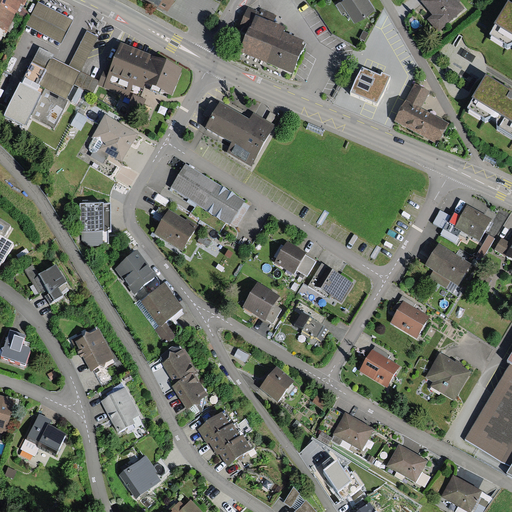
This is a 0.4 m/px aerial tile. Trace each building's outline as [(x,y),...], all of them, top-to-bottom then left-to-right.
[(0,0),(0,28),(8,32),(17,11),(18,12),(21,4),(24,6),(27,0),(0,0)] [(355,23),(375,9),(368,0),(344,0),(337,5),(343,13),(346,11),(355,23)] [(463,9),(455,0),(421,0),(420,2),(431,15),(427,18),(437,31),(463,9)] [(61,43),(73,20),(38,2),(26,25),(61,43)] [(511,8),(507,6),(488,36),(506,47),(510,45),(511,44),(511,8)] [(239,50),(292,73),(306,41),(285,32),(287,27),(275,22),(278,15),(262,8),(260,12),(248,7),(239,29),(247,33),(239,50)] [(30,117),(53,128),(68,101),(66,99),(74,84),(92,93),(98,80),(81,72),(99,36),(87,29),(68,65),(52,57),(53,54),(40,48),(22,83),(21,83),(4,116),(25,127),(30,117)] [(363,31),(360,38),(365,40),(368,33),(363,31)] [(161,89),(172,94),(183,67),(121,41),(108,71),(104,70),(97,86),(144,105),(146,99),(141,97),(146,83),(153,85),(151,90),(159,93),(161,89)] [(352,94),(377,105),(389,79),(382,76),(381,79),(363,70),(352,94)] [(511,93),(488,79),(470,111),(487,121),(492,119),(493,117),(499,122),(498,123),(499,129),(511,136),(511,93)] [(394,122),(436,144),(448,122),(421,108),(429,93),(413,85),(394,122)] [(249,119),(220,102),(205,127),(232,143),(226,154),(250,168),(275,126),(252,113),(249,119)] [(271,112),(266,119),(272,123),(276,115),(271,112)] [(121,163),(138,134),(105,115),(92,138),(93,139),(90,145),(89,147),(89,150),(92,152),(93,152),(91,156),(103,163),(108,156),(121,163)] [(324,130),(309,123),(307,129),(322,135),(324,130)] [(244,202),(244,200),(185,164),(170,188),(229,225),(231,222),(237,213),(244,202)] [(244,202),(231,222),(237,226),(250,205),(244,202)] [(111,231),(110,203),(80,204),(80,231),(82,231),(83,249),(109,243),(108,231),(111,231)] [(168,209),(153,233),(182,251),(198,225),(187,218),(186,220),(168,209)] [(493,221),(495,214),(481,210),(479,216),(493,221)] [(476,242),(487,223),(466,211),(455,231),(476,242)] [(7,229),(0,224),(0,267),(11,247),(1,241),(7,229)] [(484,261),(497,240),(490,235),(477,256),(484,261)] [(511,261),(511,244),(510,248),(501,243),(496,252),(511,261)] [(284,246),(275,262),(302,278),(311,262),(284,246)] [(466,268),(437,250),(424,271),(454,288),(466,268)] [(159,285),(136,255),(117,271),(139,300),(159,285)] [(33,267),(25,271),(40,295),(43,293),(51,305),(65,296),(61,289),(69,284),(57,265),(39,276),(33,267)] [(338,303),(348,284),(315,265),(304,284),(338,303)] [(164,283),(141,300),(159,325),(154,329),(164,342),(167,340),(168,342),(176,336),(165,322),(183,308),(164,283)] [(241,309),(271,325),(277,313),(270,309),(274,301),(252,289),(241,309)] [(401,307),(391,322),(415,337),(424,322),(408,312),(412,305),(401,298),(397,305),(401,307)] [(304,309),(292,328),(318,344),(324,333),(316,328),(321,320),(304,309)] [(75,342),(91,371),(93,369),(113,359),(114,358),(99,328),(90,333),(86,331),(85,336),(75,342)] [(23,366),(26,367),(30,354),(30,352),(29,351),(28,350),(29,346),(24,344),(26,338),(10,333),(4,350),(2,351),(3,354),(1,359),(23,366)] [(161,364),(174,384),(189,374),(195,374),(198,372),(184,348),(182,350),(172,346),(160,356),(164,362),(161,364)] [(238,349),(234,356),(245,362),(249,355),(238,349)] [(374,350),(360,372),(384,386),(394,369),(383,363),(387,357),(374,350)] [(511,350),(503,365),(509,368),(466,441),(510,467),(511,463),(511,350)] [(465,375),(437,358),(423,382),(451,398),(465,375)] [(113,359),(93,369),(104,387),(115,381),(107,368),(115,363),(113,359)] [(277,402),(294,381),(277,367),(260,387),(277,402)] [(171,386),(187,409),(189,408),(195,417),(203,411),(205,397),(208,395),(195,374),(189,374),(174,384),(171,386)] [(117,433),(136,424),(133,419),(140,415),(125,388),(101,400),(117,433)] [(0,432),(5,434),(15,399),(0,394),(0,432)] [(361,451),(374,430),(345,412),(332,433),(361,451)] [(215,434),(230,424),(222,413),(198,430),(207,443),(209,442),(217,436),(215,434)] [(40,448),(56,456),(66,433),(49,425),(52,420),(39,414),(27,439),(25,438),(20,448),(36,456),(40,448)] [(209,442),(218,455),(220,454),(227,449),(226,446),(241,436),(233,422),(230,424),(215,434),(217,436),(209,442)] [(317,439),(327,445),(332,438),(322,432),(317,439)] [(220,454),(227,465),(236,459),(243,460),(243,454),(252,448),(243,434),(241,436),(226,446),(227,449),(220,454)] [(416,483),(428,461),(399,445),(387,466),(416,483)] [(120,474),(135,497),(160,481),(155,472),(156,472),(146,457),(120,474)] [(335,490),(342,500),(364,485),(355,472),(351,475),(346,468),(342,470),(336,460),(334,462),(330,457),(321,465),(324,469),(322,471),(335,490)] [(161,480),(172,474),(164,460),(153,466),(161,480)] [(8,467),(5,475),(13,479),(17,471),(8,467)] [(469,511),(478,495),(453,483),(445,500),(469,511)] [(299,494),(294,487),(284,503),(291,507),(299,494)] [(173,511),(171,511),(201,511),(189,500),(184,505),(180,500),(172,509),(173,511)] [(316,511),(306,500),(294,511),(316,511)] [(377,511),(370,503),(357,511),(377,511)]
